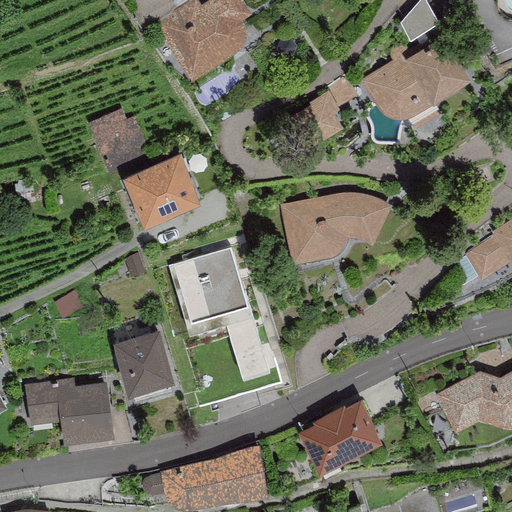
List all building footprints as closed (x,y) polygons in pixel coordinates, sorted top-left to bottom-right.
[(188,0),(154,23),(190,76),(236,45),(240,42),(243,38),(244,32),(245,27),(244,21),(241,17),(250,11),(242,0),(203,0),(201,1),(199,0),(188,0)] [(440,13),(430,0),(415,0),(413,4),(400,16),(410,29),(440,13)] [(443,28),(407,49),(405,45),(400,43),(396,44),(393,45),(390,47),(389,50),(390,54),(393,58),(359,78),(374,100),(385,113),(393,117),(406,116),(469,78),(443,28)] [(356,92),(345,76),(298,106),(318,137),(342,122),(332,107),(356,92)] [(88,121),(110,172),(150,155),(133,115),(127,118),(122,106),(88,121)] [(181,144),(122,170),(143,216),(200,192),(181,144)] [(326,192),(278,202),(291,261),(328,253),(333,252),(337,249),(340,246),(343,241),(344,237),(345,234),(345,231),(352,232),(359,232),(365,234),(368,236),(371,238),(390,202),(386,198),(381,195),(376,193),(370,191),(363,190),(357,189),(350,189),(343,189),(337,189),(331,190),(326,192)] [(493,234),(464,253),(480,276),(511,259),(511,217),(491,230),(493,234)] [(231,241),(169,263),(189,328),(225,317),(243,373),(269,364),(231,241)] [(143,268),(137,250),(124,255),(131,273),(143,268)] [(173,373),(159,324),(113,337),(127,386),(173,373)] [(479,367),(436,390),(455,426),(479,413),(496,418),(503,421),(510,421),(511,420),(511,366),(499,372),(479,367)] [(63,439),(114,431),(106,378),(75,383),(74,375),(24,383),(30,422),(60,418),(63,439)] [(298,426),(318,465),(380,433),(360,395),(345,402),(344,399),(312,415),(314,418),(298,426)] [(196,499),(267,486),(259,439),(215,454),(161,468),(162,471),(149,473),(145,475),(143,477),(142,481),(143,485),(145,488),(148,490),(152,491),(165,488),(166,492),(168,494),(171,497),(176,499),(182,500),(188,500),(196,499)] [(482,475),(436,486),(444,511),(468,511),(489,504),(482,475)] [(362,511),(439,511),(431,487),(362,511)]
